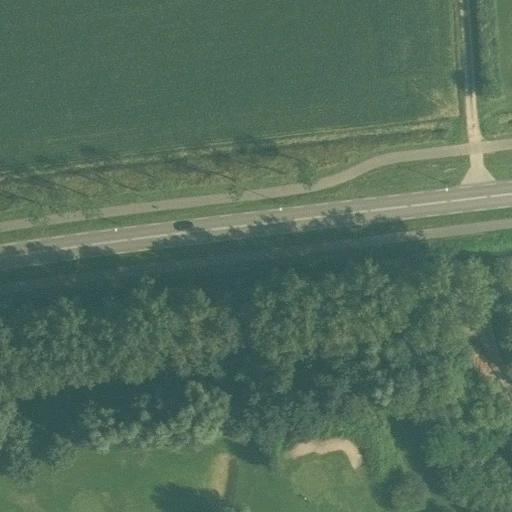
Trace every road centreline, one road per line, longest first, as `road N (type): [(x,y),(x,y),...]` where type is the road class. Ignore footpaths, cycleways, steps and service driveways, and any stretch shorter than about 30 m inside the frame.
road 1 (secondary): [(0,257),(511,194)]
road 2 (track): [(478,198),(462,0)]
road 3 (unclassified): [(511,393),(479,316),(472,253)]
